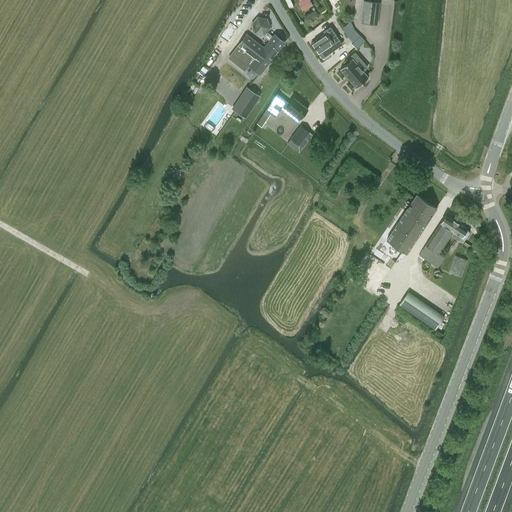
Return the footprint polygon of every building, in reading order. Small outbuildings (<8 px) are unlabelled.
[(327,0),(332,10),(339,7),(335,0),(327,0)] [(378,24),(380,2),(364,0),(362,22),(378,24)] [(225,27),(235,33),(243,22),(234,15),(225,27)] [(314,28),(326,21),(323,16),(311,23),(314,28)] [(258,18),(251,26),(254,36),(264,37),(271,30),(267,20),(258,18)] [(321,37),(311,43),(318,53),(319,52),(322,58),(343,44),(341,43),(334,31),(331,26),(323,31),(325,34),(321,37)] [(247,35),(233,53),(249,65),(248,66),(259,75),(285,42),(275,35),(276,34),(271,30),(264,37),(270,42),(264,49),(247,35)] [(357,48),(365,40),(361,36),(352,44),(357,48)] [(368,77),(355,63),(360,59),(355,53),(344,62),(346,64),(340,69),(341,69),(356,87),(356,88),(368,77)] [(246,117),(260,96),(246,87),(232,108),(246,117)] [(276,93),(265,110),(271,114),(275,117),(281,109),(297,122),(308,109),(294,98),(290,104),(279,95),(277,94),(276,93)] [(299,145),(309,132),(300,126),(291,138),(299,145)] [(406,253),(437,208),(417,195),(386,240),(406,253)] [(440,222),(419,255),(438,267),(445,257),(439,253),(451,236),(456,239),(458,241),(462,236),(466,238),(469,232),(466,230),(467,228),(446,214),(441,223),(440,222)] [(476,253),(482,244),(475,239),(469,248),(476,253)] [(461,277),(468,260),(455,254),(448,272),(461,277)] [(444,316),(408,291),(399,304),(435,329),(444,316)]
